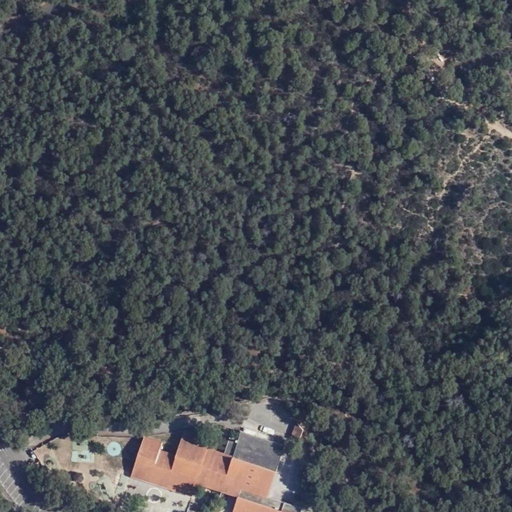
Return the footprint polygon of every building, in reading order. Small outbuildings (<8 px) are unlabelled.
[(311,425),(304,418),(299,433),(307,437),(311,425)] [(220,435),(215,434),(196,453),(185,464),(177,466),(144,458),(141,468),(175,479),(202,488),(205,479),(208,472),(240,482),(248,456),(284,468),(292,441),(250,427),(247,435),(239,433),(233,450),(217,444),(220,435)] [(182,458),(208,431),(193,427),(184,452),(168,446),(171,438),(153,432),(147,451),(174,458),(182,458)] [(215,434),(208,431),(182,458),(174,458),(147,451),(144,458),(177,466),(185,464),(196,453),(215,434)] [(275,494),(284,468),(248,456),(240,482),(250,485),(275,494)] [(201,493),(202,488),(175,479),(141,468),(139,473),(201,493)] [(208,472),(205,479),(247,493),(250,485),(240,482),(208,472)] [(312,511),(290,505),(290,507),(273,501),(275,494),(250,485),(247,493),(242,511),(245,511),(312,511)]
